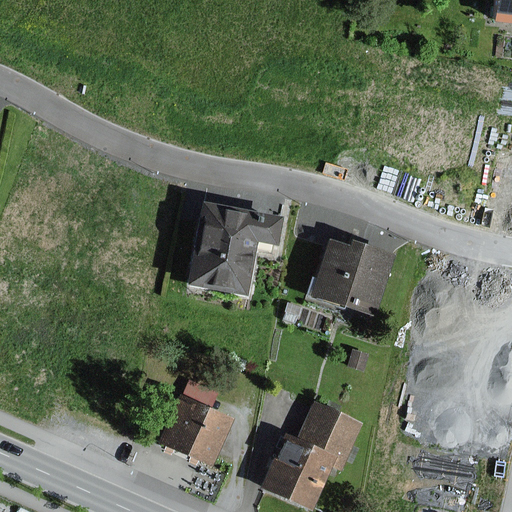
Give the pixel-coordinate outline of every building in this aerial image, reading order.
[(511,0),(496,0),(494,22),(511,24),(511,0)] [(279,247),(284,217),(202,202),(186,287),(248,299),(257,252),(272,255),(274,246),(279,247)] [(323,243),(328,245),(311,297),(376,318),(396,254),(351,240),(355,227),(330,219),(323,243)] [(56,342),(71,306),(14,282),(0,314),(0,334),(43,353),(49,339),(56,342)] [(302,307),(288,303),(282,320),(296,325),(302,307)] [(369,355),(353,350),(347,368),(364,373),(369,355)] [(214,467),(235,419),(181,395),(160,444),(214,467)] [(297,438),(286,433),(262,488),(313,511),(333,468),(342,472),(364,423),(313,401),(297,438)]
